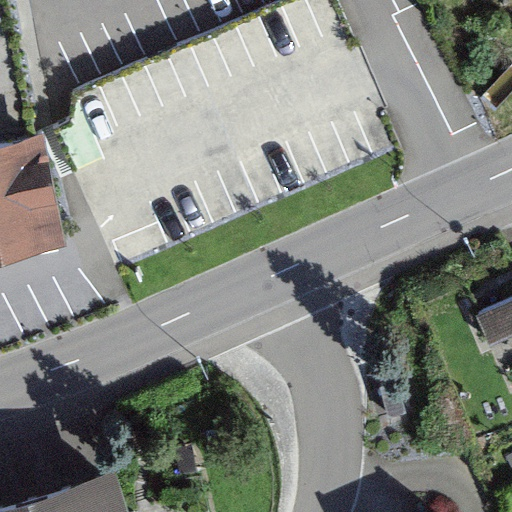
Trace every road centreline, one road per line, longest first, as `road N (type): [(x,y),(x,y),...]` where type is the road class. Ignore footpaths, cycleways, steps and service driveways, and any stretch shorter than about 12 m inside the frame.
road 1 (tertiary): [(0,391),(287,275)]
road 2 (tertiary): [(287,275),(511,172)]
road 3 (residential): [(287,275),(323,380),(333,480),(321,511)]
